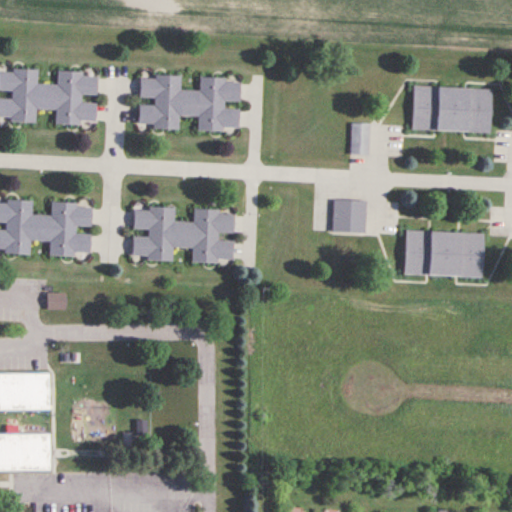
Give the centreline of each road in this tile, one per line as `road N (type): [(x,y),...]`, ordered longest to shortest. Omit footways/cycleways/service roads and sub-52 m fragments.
road 1 (residential): [(511,184),(0,159)]
road 2 (residential): [(0,333),(155,330),(203,339),(212,352),(213,511)]
